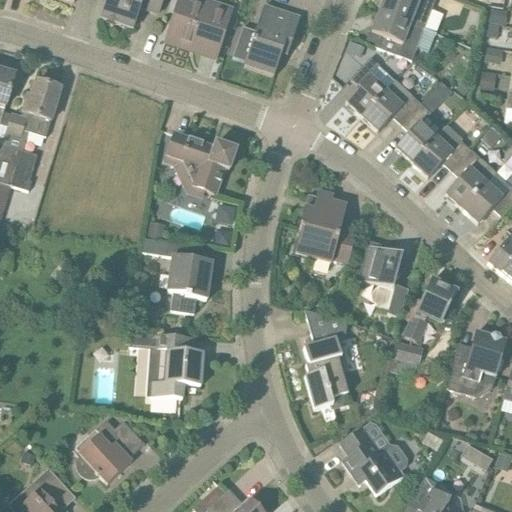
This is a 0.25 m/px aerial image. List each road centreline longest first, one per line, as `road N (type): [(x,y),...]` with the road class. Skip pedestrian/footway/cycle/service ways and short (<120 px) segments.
road 1 (residential): [(290,126),(0,29)]
road 2 (residential): [(271,409),(253,286),(267,191),(290,126)]
road 3 (residential): [(511,304),(358,164),(290,126)]
road 4 (residential): [(152,511),(240,425),(271,409)]
road 5 (residential): [(290,126),(340,0)]
road 6 (residential): [(331,511),(292,459),(271,409)]
